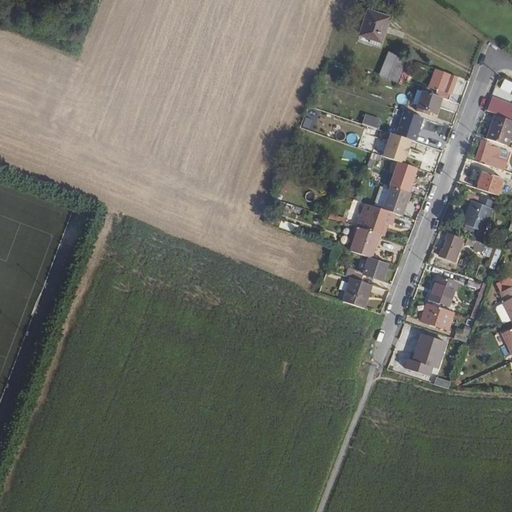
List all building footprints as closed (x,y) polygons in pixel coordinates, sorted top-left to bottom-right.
[(402,20),(381,12),(372,36),(393,43),(402,20)] [(378,76),(397,84),(407,60),(387,52),(378,76)] [(412,61),(408,59),(403,73),(407,74),(412,61)] [(436,95),(442,97),(449,100),(457,78),(444,73),(436,95)] [(436,95),(424,91),(417,107),(436,113),(442,97),(436,95)] [(424,117),(403,111),(396,133),(416,140),(424,117)] [(377,129),(379,119),(365,115),(362,124),(377,129)] [(511,130),(511,121),(495,116),(486,140),(506,146),(511,130)] [(396,133),(391,132),(383,156),(404,163),(413,139),(396,133)] [(367,134),(363,146),(371,149),(376,137),(367,134)] [(485,163),(484,166),(493,169),(500,151),(490,148),(491,146),(482,142),(476,159),(485,163)] [(367,168),(375,171),(379,156),(371,153),(367,168)] [(414,191),(422,170),(404,163),(397,161),(395,167),(406,171),(400,186),(414,191)] [(484,173),(478,189),(498,196),(504,180),(484,173)] [(291,186),(287,196),(294,199),(298,189),(291,186)] [(396,214),(403,216),(411,193),(391,186),(383,210),(396,214)] [(494,202),(480,196),(477,203),(471,201),(463,224),(483,231),(494,202)] [(384,223),(388,224),(392,225),(396,214),(383,210),(366,204),(358,227),(361,228),(379,234),(384,223)] [(281,221),(279,228),(293,232),(295,225),(281,221)] [(379,234),(384,236),(388,224),(384,223),(379,234)] [(352,252),(370,258),(379,234),(361,228),(352,252)] [(463,239),(448,233),(445,240),(449,241),(444,249),(442,248),(439,255),(455,261),(463,239)] [(475,241),(466,238),(464,244),(473,247),(475,241)] [(333,258),(328,270),(341,274),(343,267),(337,265),(339,260),(333,258)] [(383,282),(389,265),(370,258),(364,275),(383,282)] [(352,278),(362,282),(364,275),(350,271),(348,277),(352,278)] [(437,275),(435,280),(454,287),(456,282),(437,275)] [(343,302),(364,310),(373,285),(362,282),(352,278),(343,302)] [(454,287),(435,280),(428,300),(437,303),(439,301),(448,304),(454,287)] [(478,295),(483,297),(488,285),(482,283),(478,295)] [(511,321),(511,320),(511,288),(503,292),(507,303),(504,304),(511,321)] [(469,319),(475,320),(483,297),(478,295),(469,319)] [(454,313),(428,304),(422,322),(448,331),(454,313)] [(453,340),(465,345),(467,341),(470,332),(463,329),(461,334),(456,333),(453,340)] [(511,330),(503,335),(511,354),(511,330)] [(445,344),(423,336),(418,351),(416,351),(412,362),(435,370),(445,344)] [(448,388),(450,381),(436,377),(433,384),(448,388)]
